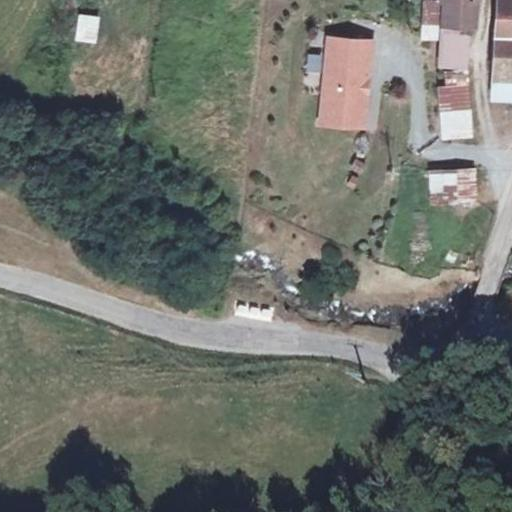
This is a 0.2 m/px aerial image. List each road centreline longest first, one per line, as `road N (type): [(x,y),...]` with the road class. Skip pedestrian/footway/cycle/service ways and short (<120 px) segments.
road 1 (unclassified): [(0,274),(189,331),(317,342),(405,360)]
road 2 (unclassified): [(405,360),(419,405),(416,452),(372,491),(300,511)]
road 3 (unclassified): [(405,360),(459,347),(511,215)]
